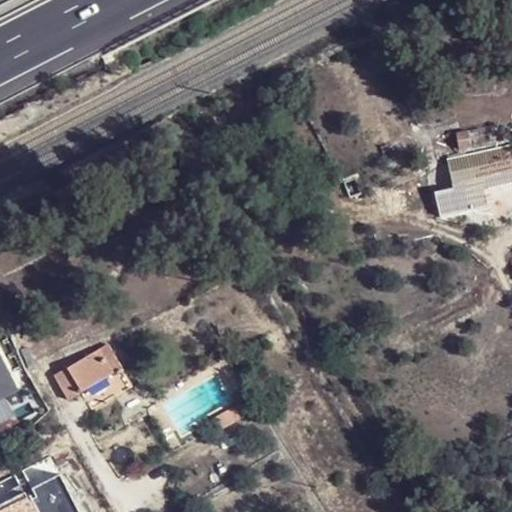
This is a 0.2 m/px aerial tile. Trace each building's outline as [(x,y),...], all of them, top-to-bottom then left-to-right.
[(511,144),(452,161),(461,187),(438,194),(445,216),(482,205),(478,193),(511,182),(511,144)] [(130,371),(115,341),(103,348),(120,376),(130,371)] [(103,348),(55,374),(71,404),(120,376),(103,348)] [(0,399),(17,391),(0,356),(0,399)] [(217,422),(225,435),(254,418),(246,406),(217,422)]
